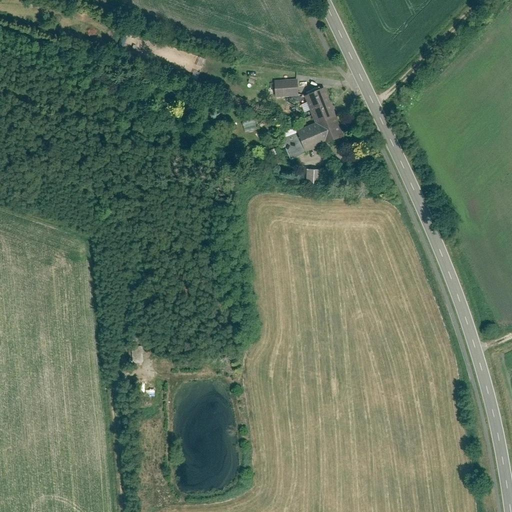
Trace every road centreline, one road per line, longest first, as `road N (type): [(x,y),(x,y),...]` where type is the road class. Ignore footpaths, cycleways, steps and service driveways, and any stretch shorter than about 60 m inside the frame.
road 1 (tertiary): [(509,511),(496,415),(453,280),(321,0)]
road 2 (track): [(123,511),(113,397),(139,370)]
